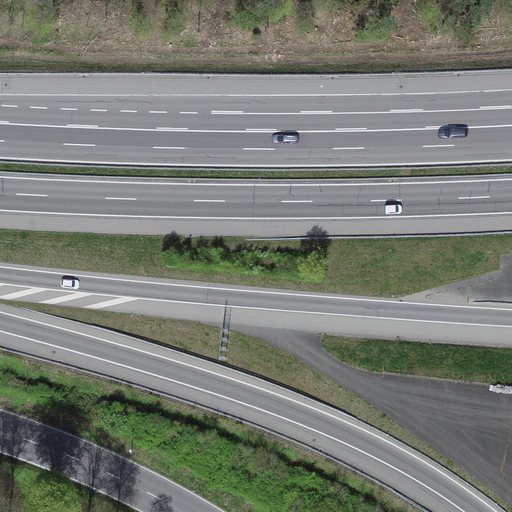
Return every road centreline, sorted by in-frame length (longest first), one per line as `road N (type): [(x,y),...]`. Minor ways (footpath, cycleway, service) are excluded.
road 1 (motorway): [(0,322),(280,406),(406,463),(480,511)]
road 2 (motorway): [(0,274),(511,317)]
road 3 (motorway): [(511,133),(244,140),(0,131)]
road 4 (motorway): [(0,192),(241,201),(511,195)]
road 5 (primary): [(183,511),(0,430)]
